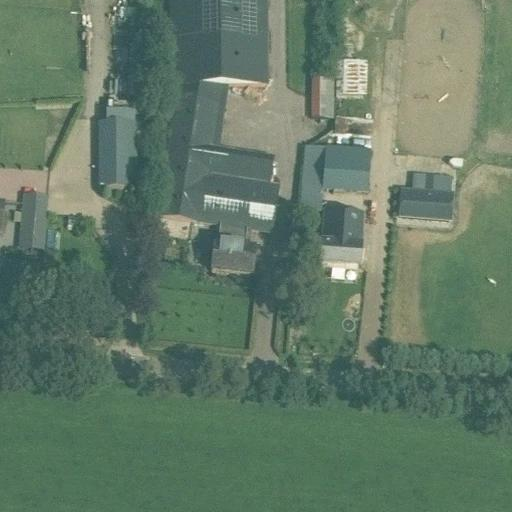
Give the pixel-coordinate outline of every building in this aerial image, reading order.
[(469,43),(486,44),(486,31),(470,30),(469,43)] [(406,54),(405,67),(470,70),(472,41),(436,39),(435,56),(406,54)] [(122,58),(122,68),(138,67),(138,57),(122,58)] [(310,82),(310,122),(332,122),(333,82),(310,82)] [(364,108),(363,89),(339,90),(340,108),(364,108)] [(176,101),(158,218),(221,228),(219,244),(226,244),(226,249),(213,247),(210,275),(252,279),(254,251),(244,250),(245,232),(273,236),(280,189),(270,188),(274,164),(211,156),(221,94),(195,90),(193,104),(176,101)] [(134,122),(100,123),(102,189),(135,188),(135,174),(142,175),(142,161),(135,161),(134,122)] [(438,159),(468,160),(469,147),(471,147),(471,135),(434,133),(434,147),(439,147),(438,159)] [(323,194),(368,197),(370,155),(305,151),(301,212),(322,213),(323,194)] [(407,174),(428,176),(430,160),(409,158),(407,174)] [(402,193),(399,220),(447,224),(450,197),(402,193)] [(24,198),(18,251),(43,254),(48,200),(24,198)] [(361,231),(362,215),(342,214),(325,213),(324,246),(320,245),(319,266),(359,268),(360,248),(364,249),(365,232),(361,231)] [(189,248),(190,231),(150,230),(149,246),(189,248)] [(387,266),(384,281),(405,285),(408,270),(387,266)]
